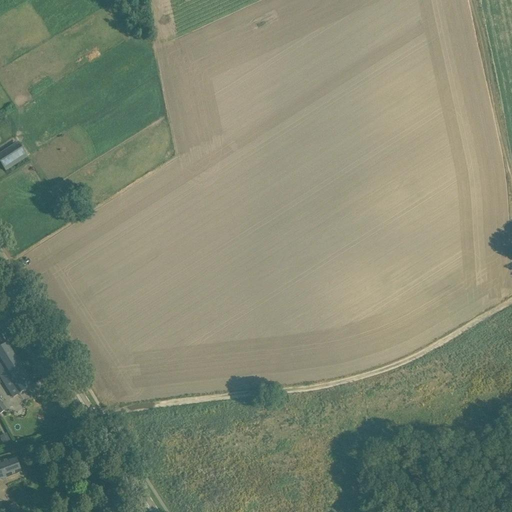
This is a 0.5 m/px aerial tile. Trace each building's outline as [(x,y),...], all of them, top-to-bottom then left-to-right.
[(27,157),(17,142),(0,152),(0,162),(5,171),(27,157)] [(33,385),(7,343),(0,347),(0,377),(13,397),(33,385)] [(10,441),(6,433),(0,436),(0,437),(3,444),(10,441)] [(0,479),(20,472),(14,457),(0,462),(0,479)] [(19,511),(15,503),(4,509),(6,511),(19,511)]
